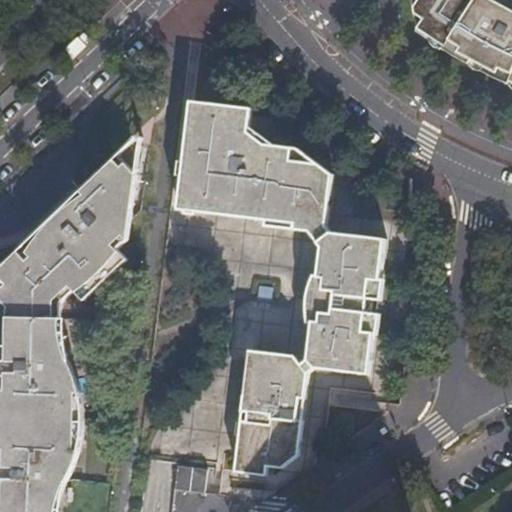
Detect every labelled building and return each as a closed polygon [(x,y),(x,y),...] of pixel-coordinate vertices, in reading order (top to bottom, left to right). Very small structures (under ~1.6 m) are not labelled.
[(511,13),(487,0),(412,0),(415,17),(424,23),(417,36),(430,44),(431,42),(446,50),(444,54),(457,60),(459,57),(471,63),(484,70),(497,76),(495,81),(509,88),(510,84),(511,85),(511,13)] [(431,42),(430,44),(430,46),(431,49),(433,50),(435,51),(438,53),(440,54),(442,54),(444,54),(446,50),(431,42)] [(497,76),(484,70),(485,73),(485,75),(488,77),(490,79),(493,80),(495,81),(497,76)] [(325,262),(336,253),(330,247),(335,193),(324,181),(259,173),(261,163),(251,161),(253,126),(242,125),(242,124),(241,123),(240,122),(239,121),(238,121),(237,120),(237,119),(236,119),(235,118),(234,118),(233,118),(232,117),(231,117),(229,117),(228,116),(226,116),(226,115),(222,115),(221,116),(218,116),(216,116),(216,117),(215,117),(214,118),(212,119),(211,119),(210,120),(193,118),(181,211),(194,225),(268,235),(289,238),(290,245),(314,249),(325,262)] [(139,151),(131,158),(143,171),(145,157),(139,151)] [(127,257),(143,171),(131,158),(101,185),(109,193),(99,203),(96,201),(69,223),(52,242),(55,246),(44,256),(36,249),(0,281),(0,303),(11,315),(11,397),(10,414),(3,414),(2,462),(9,461),(9,476),(9,511),(67,511),(70,496),(77,481),(82,464),(85,448),(86,433),(87,418),(84,396),(80,377),(71,354),(69,331),(57,328),(56,314),(59,315),(75,301),(82,308),(124,267),(120,262),(127,257)] [(191,225),(194,225),(181,211),(181,214),(180,223),(191,225)] [(267,242),(290,245),(289,238),(268,235),(267,242)] [(336,253),(325,262),(323,291),(316,290),(309,338),(321,340),(311,376),(318,386),(372,392),(378,349),(382,348),(384,332),(367,330),(362,329),(364,314),(365,314),(370,314),(385,316),(387,301),(382,301),(387,260),(336,253)] [(311,391),(318,386),(311,376),(305,378),(303,375),(254,369),(248,425),(247,429),(251,430),(250,439),(245,440),(240,488),(270,492),(272,486),(289,488),(301,475),(302,473),(306,457),(302,457),(300,456),(303,418),(308,418),(311,391)]
